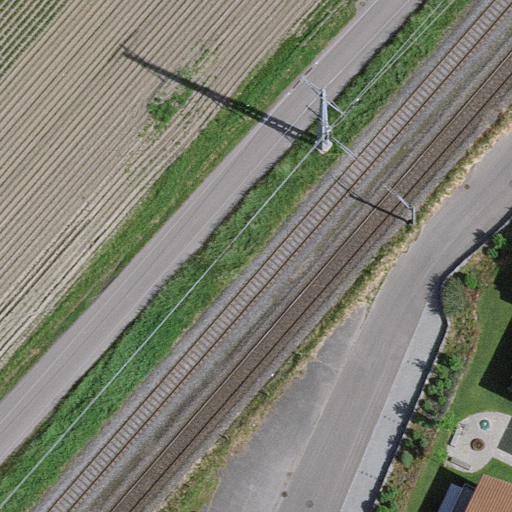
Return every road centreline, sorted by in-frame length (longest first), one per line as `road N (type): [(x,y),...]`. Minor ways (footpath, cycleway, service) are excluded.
road 1 (unclassified): [(0,441),(401,0)]
road 2 (residential): [(304,511),(421,265),(511,169)]
